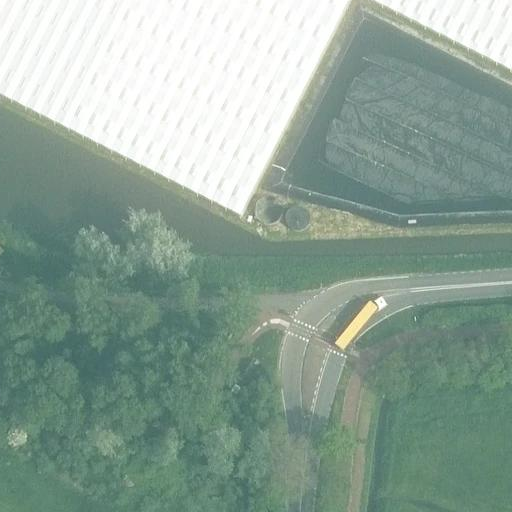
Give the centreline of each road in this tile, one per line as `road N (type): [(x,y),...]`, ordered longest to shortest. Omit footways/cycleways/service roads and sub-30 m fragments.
road 1 (tertiary): [(427,288),(356,289),(309,316),(291,351),(291,407),(305,462)]
road 2 (tertiary): [(305,462),(341,350),(361,321),(427,288)]
